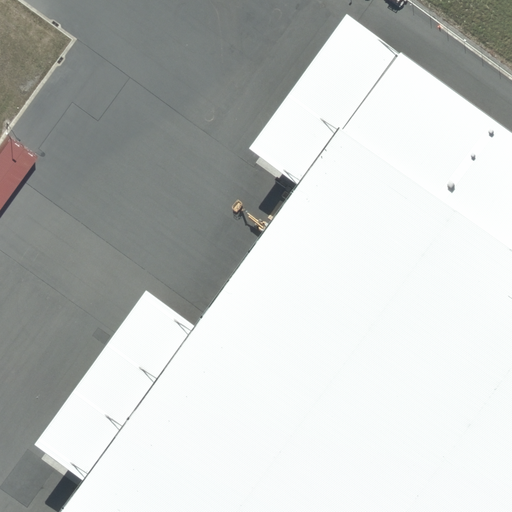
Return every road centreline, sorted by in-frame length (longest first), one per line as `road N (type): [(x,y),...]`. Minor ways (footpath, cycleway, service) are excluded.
road 1 (unknown): [(228,106),(0,419)]
road 2 (unknown): [(80,0),(228,106)]
road 3 (unknown): [(511,96),(376,0)]
road 4 (unknown): [(323,0),(278,37),(228,106)]
